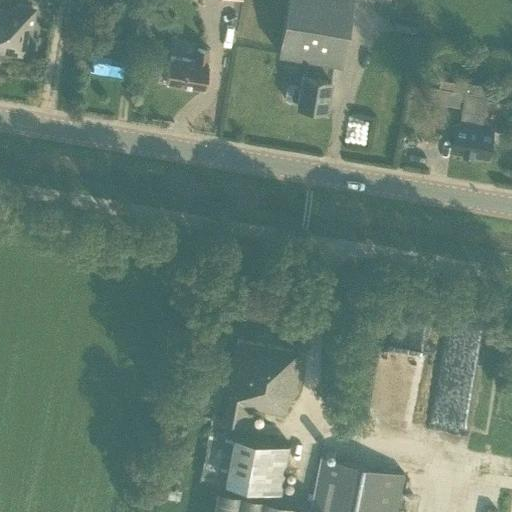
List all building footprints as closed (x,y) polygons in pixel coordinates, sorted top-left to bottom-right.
[(147,34),(153,3),(137,0),(132,0),(127,30),(147,34)] [(342,63),(352,0),(289,0),(280,53),(308,58),(306,73),(303,72),(301,84),(291,82),(287,84),(284,97),(287,101),(298,103),(298,104),(327,109),(333,77),(331,77),(334,62),(342,63)] [(27,39),(28,39),(30,29),(34,30),(37,8),(16,5),(15,10),(0,7),(0,48),(2,48),(2,51),(24,55),(27,39)] [(90,68),(124,74),(128,47),(127,46),(129,39),(112,36),(110,43),(95,41),(90,68)] [(211,50),(204,49),(197,48),(196,59),(171,55),(166,81),(204,88),(209,61),(211,50)] [(97,77),(96,90),(128,94),(129,81),(97,77)] [(431,86),(429,100),(445,103),(447,88),(431,86)] [(488,98),(487,98),(470,95),(465,123),(457,121),(455,131),(454,136),(452,150),(489,157),(491,143),(491,141),(493,129),(503,130),(508,101),(488,98)] [(302,350),(255,341),(236,338),(221,420),(247,425),(250,407),(286,414),(290,396),(295,397),(302,350)] [(290,444),(255,438),(210,430),(199,487),(225,491),(227,482),(281,491),(290,444)] [(219,493),(215,511),(396,511),(404,472),(323,456),(312,511),(219,493)]
